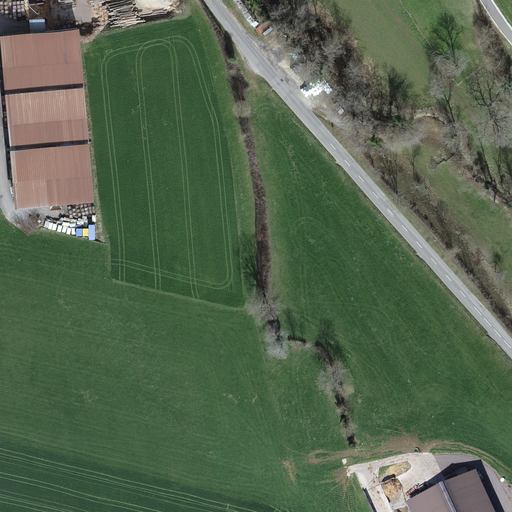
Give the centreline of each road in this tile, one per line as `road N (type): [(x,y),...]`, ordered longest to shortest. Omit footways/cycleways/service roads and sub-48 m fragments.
road 1 (secondary): [(211,0),(511,349)]
road 2 (track): [(208,282),(27,228)]
